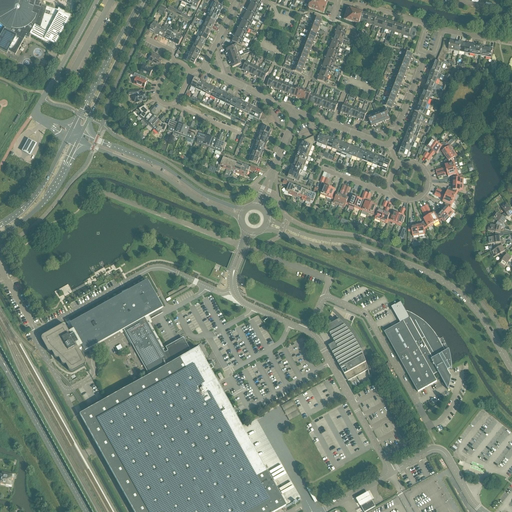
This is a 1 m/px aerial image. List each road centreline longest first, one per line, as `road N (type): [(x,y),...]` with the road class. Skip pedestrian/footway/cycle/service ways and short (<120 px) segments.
road 1 (unclassified): [(234,290),(221,293),(153,267),(36,331)]
road 2 (unclassified): [(429,428),(366,314),(324,296),(310,332)]
road 3 (tertiary): [(511,368),(454,289),(367,249)]
road 4 (tertiary): [(78,140),(242,218)]
road 5 (tertiary): [(245,210),(83,130)]
road 6 (tertiary): [(0,357),(85,511)]
road 7 (unclassified): [(310,332),(392,472)]
road 8 (secondary): [(83,130),(148,0)]
road 9 (secondary): [(141,0),(73,126)]
road 10 (unclassified): [(97,0),(36,111),(48,121)]
road 11 (residential): [(424,55),(416,52),(426,24),(340,1)]
road 12 (unclassified): [(483,511),(438,450),(392,472)]
road 13 (secondary): [(0,234),(42,204),(78,140)]
